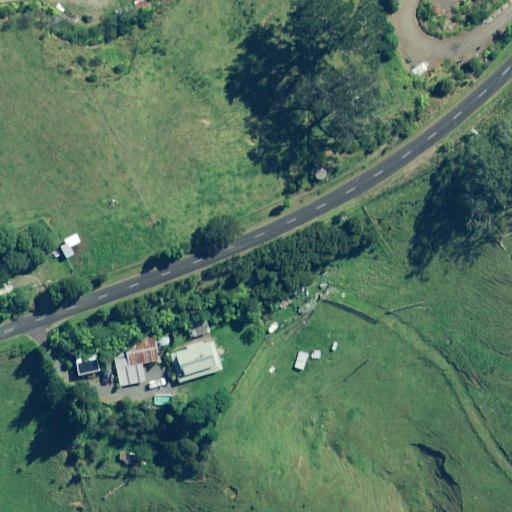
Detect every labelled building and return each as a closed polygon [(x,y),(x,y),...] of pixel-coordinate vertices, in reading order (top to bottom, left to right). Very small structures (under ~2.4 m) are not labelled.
[(112,0),(109,0),(102,4),(111,20),(120,16),(112,0)] [(204,319),(188,326),(182,329),(186,338),(191,335),(193,338),(209,331),(204,319)] [(162,360),(156,335),(125,342),(127,348),(114,352),(122,386),(148,380),(144,364),(162,360)] [(188,346),(189,350),(172,355),(180,383),(224,369),(216,341),(205,345),(204,341),(188,346)] [(309,354),(300,352),(296,367),(305,369),(309,354)] [(175,396),(154,395),(153,404),(174,405),(175,396)] [(143,466),(145,457),(121,452),(120,461),(143,466)]
